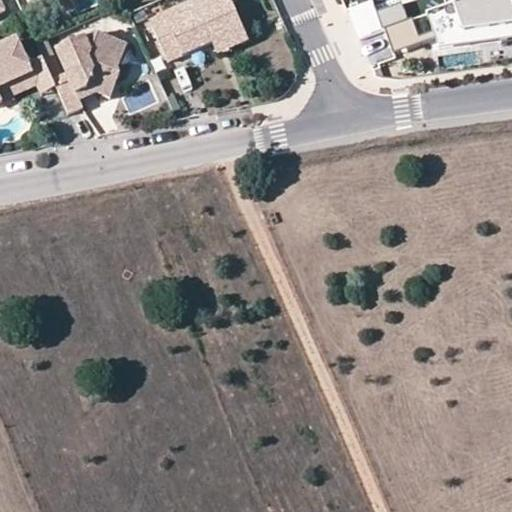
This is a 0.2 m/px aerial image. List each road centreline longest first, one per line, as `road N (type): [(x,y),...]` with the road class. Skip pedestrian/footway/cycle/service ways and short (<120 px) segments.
road 1 (track): [(224,144),(382,511)]
road 2 (residential): [(0,189),(333,121)]
road 3 (residential): [(333,121),(511,99)]
road 4 (residential): [(295,0),(333,121)]
